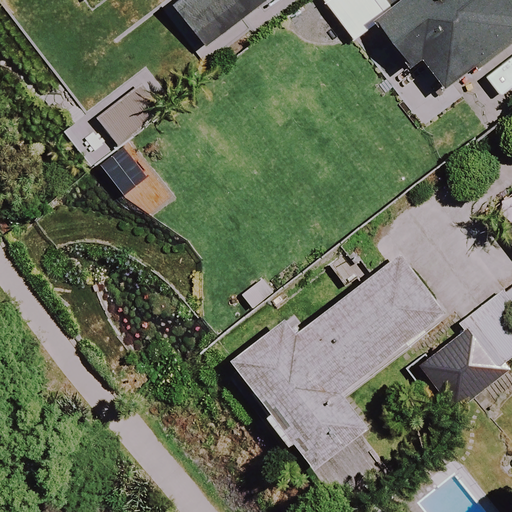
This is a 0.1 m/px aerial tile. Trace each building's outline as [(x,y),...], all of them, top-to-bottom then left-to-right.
[(178,0),(164,12),(194,53),(265,0),(178,0)] [(398,68),(378,83),(412,130),(485,77),(473,61),(511,31),(511,0),(382,0),(391,10),(368,27),(398,68)] [(156,117),(134,88),(91,120),(113,149),(156,117)] [(511,190),(494,204),(506,220),(479,240),(511,282),(511,190)] [(406,259),(287,339),(278,325),(224,361),(299,472),(366,427),(341,390),(447,319),(406,259)] [(511,369),(511,312),(504,301),(414,365),(449,414),(511,369)]
